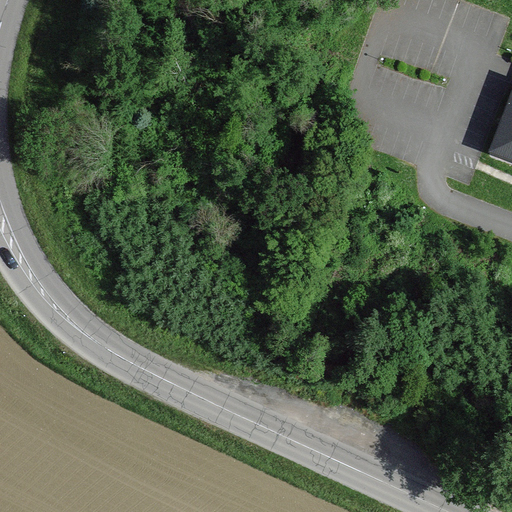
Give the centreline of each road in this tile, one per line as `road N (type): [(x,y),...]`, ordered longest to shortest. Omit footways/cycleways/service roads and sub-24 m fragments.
road 1 (tertiary): [(148,370),(75,309),(38,260),(15,209),(0,103),(21,0)]
road 2 (tertiary): [(450,511),(148,370)]
road 3 (tertiary): [(0,245),(57,323),(148,370)]
